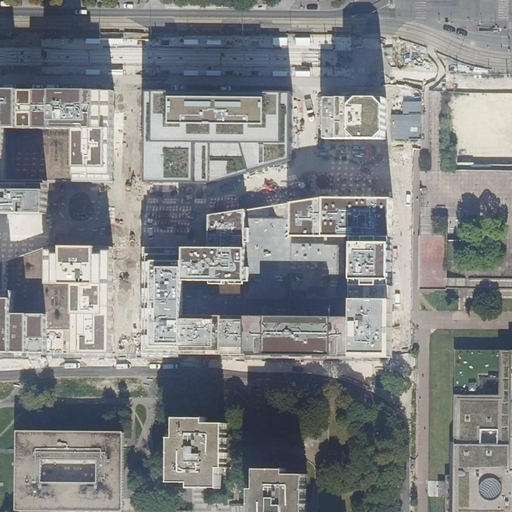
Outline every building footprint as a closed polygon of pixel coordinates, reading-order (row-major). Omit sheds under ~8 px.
[(444,22),(444,16),(443,0),(397,0),(398,15),(397,199),(401,199),(404,199),(411,199),(417,199),(421,199),(428,199),(432,199),(437,199),(442,199),(443,22),(444,22)] [(113,137),(113,90),(84,90),(0,89),(0,212),(49,212),(49,184),(113,184),(113,137)] [(295,92),(149,92),(146,181),(208,180),(210,180),(296,154),(295,92)] [(387,98),(323,98),(323,139),(341,139),(346,139),(386,140),(387,98)] [(207,247),(142,247),(142,288),(142,315),(141,352),(189,352),(305,354),(387,356),(387,329),(388,265),(388,228),(388,199),(321,198),(207,214),(207,247)] [(0,262),(0,351),(48,351),(105,351),(106,315),(106,282),(107,247),(49,247),(47,247),(25,254),(3,261),(0,262)] [(455,482),(454,498),(454,511),(511,511),(511,353),(456,353),(455,482)] [(90,368),(4,370),(4,386),(90,384),(90,368)] [(199,489),(223,489),(223,469),(228,469),(228,458),(228,454),(228,424),(210,424),(209,419),(179,418),(179,439),(174,439),(174,484),(194,484),(194,489),(199,489)] [(85,510),(122,510),(122,494),(123,475),(123,448),(123,439),(123,431),(17,431),(17,450),(17,454),(17,509),(85,510)] [(306,511),(306,502),(306,476),(286,476),(286,470),(256,470),(256,489),(252,489),(252,510),(251,511),(306,511)]
